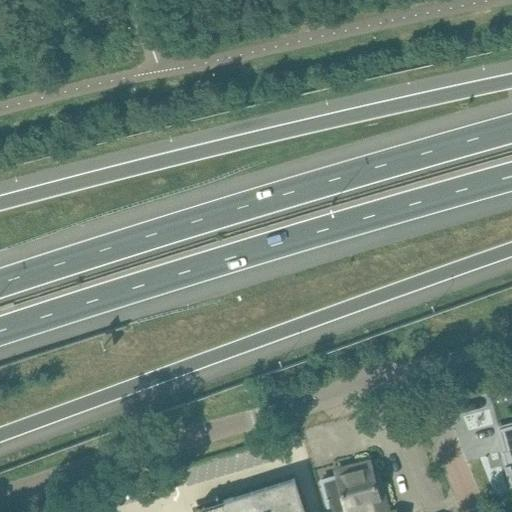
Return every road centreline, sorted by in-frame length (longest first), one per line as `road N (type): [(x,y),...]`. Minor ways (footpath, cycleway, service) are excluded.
road 1 (motorway): [(0,436),(511,253)]
road 2 (motorway): [(0,331),(511,177)]
road 3 (motorway): [(511,130),(0,284)]
road 4 (motorway): [(511,80),(0,207)]
road 5 (residential): [(0,497),(311,403),(376,375),(420,387)]
road 6 (residential): [(473,511),(420,387)]
